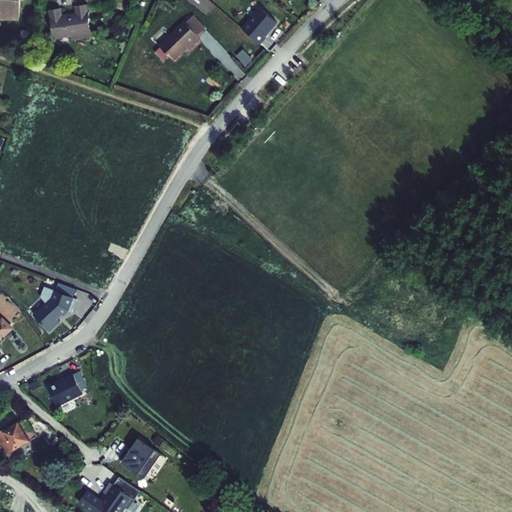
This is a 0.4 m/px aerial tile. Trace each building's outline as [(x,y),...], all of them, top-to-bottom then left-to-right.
[(0,0),(0,24),(21,25),(22,0),(0,0)] [(58,20),(57,14),(49,15),(53,40),(71,37),(72,43),(91,40),(85,9),(76,10),(77,17),(58,20)] [(274,26),(257,12),(239,32),(257,48),(263,41),(262,40),(274,26)] [(192,21),(184,26),(158,50),(172,64),(186,52),(187,54),(200,42),(197,39),(203,34),(192,21)] [(244,48),(238,54),(247,64),(253,57),(244,48)] [(76,293),(58,286),(54,294),(73,301),(76,293)] [(71,317),(77,303),(73,301),(54,294),(43,290),(39,301),(45,307),(33,319),(48,335),(59,325),(57,324),(66,315),(71,317)] [(0,344),(4,340),(6,342),(12,336),(12,331),(7,326),(2,326),(0,327),(0,344)] [(83,389),(76,373),(69,377),(76,392),(83,389)] [(76,392),(69,377),(54,383),(54,382),(42,388),(52,408),(78,396),(76,392)] [(0,451),(15,443),(27,437),(18,422),(16,418),(0,426),(0,451)] [(157,454),(137,440),(126,455),(124,454),(117,463),(135,476),(141,467),(146,470),(157,454)] [(141,467),(135,476),(139,479),(146,470),(141,467)] [(129,487),(115,478),(110,486),(106,483),(100,493),(104,496),(99,503),(83,492),(76,503),(88,511),(118,511),(121,508),(124,510),(131,501),(123,495),(129,487)] [(135,491),(129,487),(123,495),(131,501),(137,493),(135,491)]
